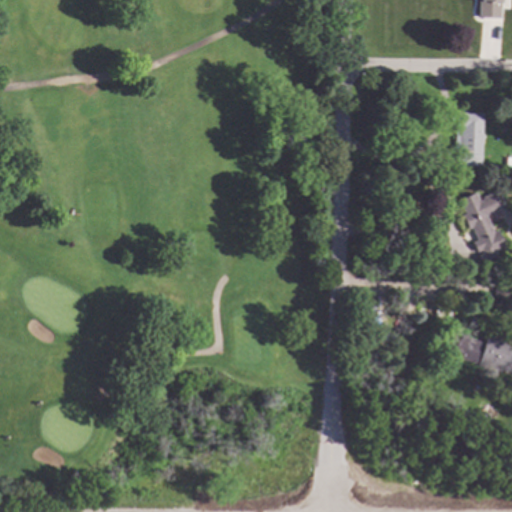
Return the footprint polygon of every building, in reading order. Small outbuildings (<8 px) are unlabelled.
[(497,0),(497,16),(475,15),(475,0),(497,0)] [(480,112),(478,165),(454,164),(454,149),(457,149),(457,130),(453,130),(454,111),(480,112)] [(477,201),(480,199),(479,198),(490,194),(490,195),(493,194),(499,197),(501,201),(500,205),(497,208),(483,215),(491,233),(496,231),(502,247),(492,251),(496,259),(479,266),(474,255),(479,253),(478,250),(474,252),(469,242),(474,240),(468,227),(464,229),(458,216),(462,214),(455,199),(473,191),(477,201)] [(176,272),(167,272),(166,264),(175,264),(176,272)] [(511,312),(492,313),(491,285),(511,284),(511,312)] [(511,329),(511,341),(511,344),(511,354),(505,375),(451,356),(458,334),(481,342),(484,334),(499,339),(503,327),(511,329)]
